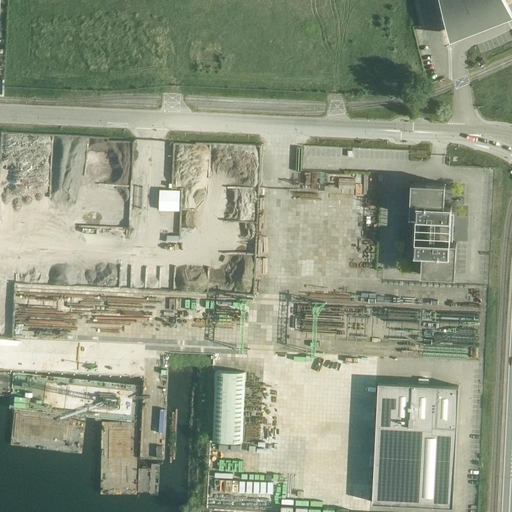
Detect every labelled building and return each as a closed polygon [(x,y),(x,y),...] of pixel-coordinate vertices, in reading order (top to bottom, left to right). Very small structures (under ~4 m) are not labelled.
[(439,0),(449,35),(511,11),(505,0),(439,0)] [(449,242),(449,233),(450,233),(451,233),(452,233),(452,232),(453,231),(453,230),(453,229),(452,228),(451,227),(450,227),(451,206),(444,206),(445,184),(411,182),(409,216),(417,216),(415,252),(422,252),(421,275),(455,276),(456,242),(449,242)] [(160,190),(159,210),(179,211),(180,190),(160,190)] [(277,367),(223,365),(221,445),(274,447),(277,367)] [(373,492),(372,502),(402,504),(453,506),(456,431),(459,386),(422,384),(378,382),(376,422),(406,424),(404,459),(403,480),(402,503),(372,502),(373,492)]
